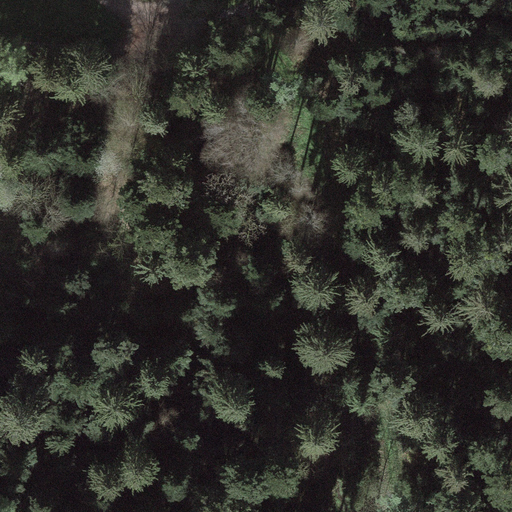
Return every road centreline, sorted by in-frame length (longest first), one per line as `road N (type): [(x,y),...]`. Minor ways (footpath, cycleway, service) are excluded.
road 1 (track): [(237,9),(280,66),(310,131),(404,511)]
road 2 (track): [(260,0),(217,16),(163,19),(109,0)]
